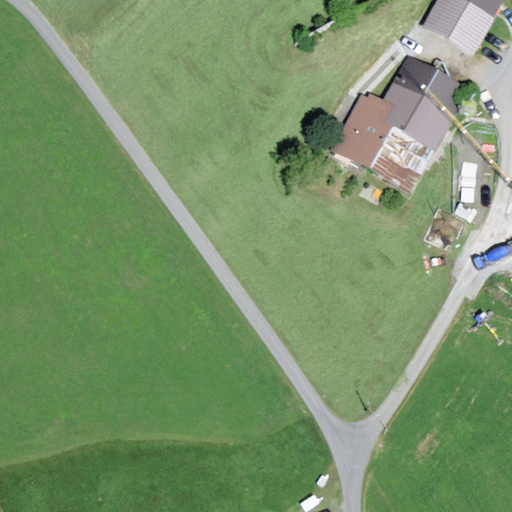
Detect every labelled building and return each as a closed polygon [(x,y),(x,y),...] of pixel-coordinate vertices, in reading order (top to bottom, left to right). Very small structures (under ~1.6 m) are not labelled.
[(446,37),(466,2),(467,0),(443,0),(429,27),(446,37)] [(501,0),(467,0),(466,2),(446,37),(473,52),(500,3),(501,0)] [(433,147),(429,154),(431,156),(466,93),(410,63),(381,114),(392,120),(389,125),(395,128),(422,143),(422,142),(433,147)] [(337,151),(372,170),(395,128),(389,125),(392,120),(381,114),(363,104),(337,151)] [(395,128),(372,170),(409,190),(429,154),(433,147),(422,142),(422,143),(395,128)]
